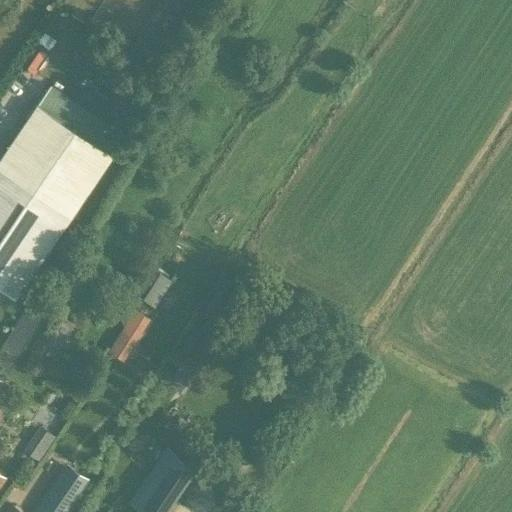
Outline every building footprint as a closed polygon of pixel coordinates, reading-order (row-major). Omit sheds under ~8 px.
[(181,14),(188,4),(181,0),(160,0),(181,14)] [(49,84),(0,156),(0,287),(13,297),(124,134),(49,84)] [(143,296),(157,306),(175,279),(161,269),(143,296)] [(0,365),(7,370),(41,316),(27,306),(0,347),(0,365)] [(122,359),(149,317),(137,309),(110,351),(122,359)] [(177,390),(194,365),(182,357),(166,382),(177,390)] [(0,396),(9,382),(0,376),(0,396)] [(180,432),(186,423),(179,418),(172,427),(180,432)] [(41,458),(56,434),(39,423),(23,447),(41,458)] [(166,447),(129,501),(145,511),(162,511),(194,467),(166,447)] [(22,511),(12,505),(6,511),(62,511),(87,476),(69,462),(34,511),(22,511)]
